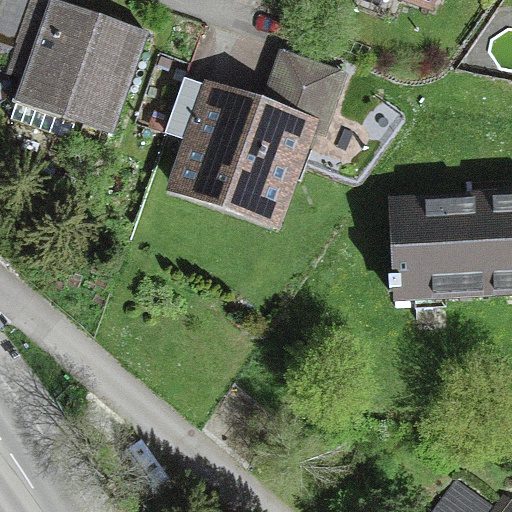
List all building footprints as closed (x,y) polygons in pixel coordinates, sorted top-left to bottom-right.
[(440,0),(388,0),(435,17),(440,0)] [(54,8),(15,109),(114,143),(150,32),(54,8)] [(281,62),(261,116),(316,136),(336,82),(281,62)] [(261,116),(205,96),(167,198),(279,239),(316,136),(261,116)] [(511,197),(390,201),(391,306),(511,302),(511,197)] [(489,511),(458,489),(441,511),(489,511)]
